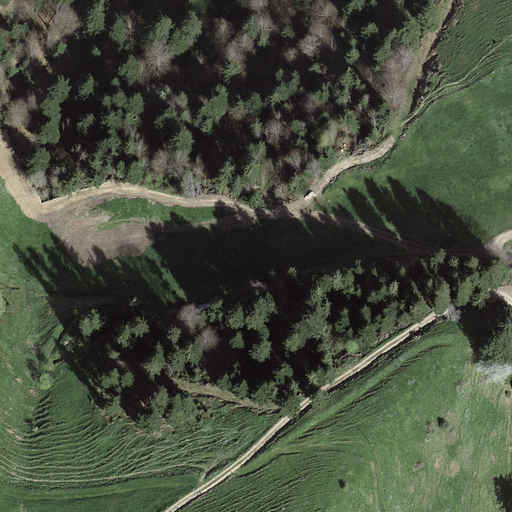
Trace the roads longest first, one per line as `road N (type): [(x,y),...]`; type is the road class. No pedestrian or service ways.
road 1 (track): [(511,261),(486,250),(425,248),(310,215),(141,190),(112,190),(39,215),(0,147)]
road 2 (track): [(168,511),(422,324),(472,301),(511,297)]
road 3 (track): [(229,468),(257,459),(429,340)]
road 4 (track): [(0,487),(64,494),(210,482)]
road 5 (track): [(382,511),(368,451),(341,443),(277,445)]
